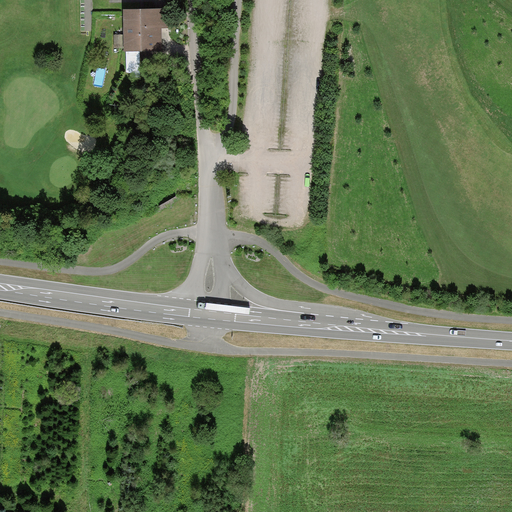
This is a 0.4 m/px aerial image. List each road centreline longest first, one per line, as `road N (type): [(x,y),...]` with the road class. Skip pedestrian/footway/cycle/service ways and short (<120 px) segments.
road 1 (track): [(511,322),(408,311),(335,292),(262,242),(210,233),(155,240),(107,272),(0,257)]
road 2 (track): [(0,313),(205,347),(511,362)]
road 3 (primary): [(511,340),(291,321)]
road 4 (primary): [(208,313),(0,287)]
road 5 (residential): [(207,162),(227,146),(240,0)]
